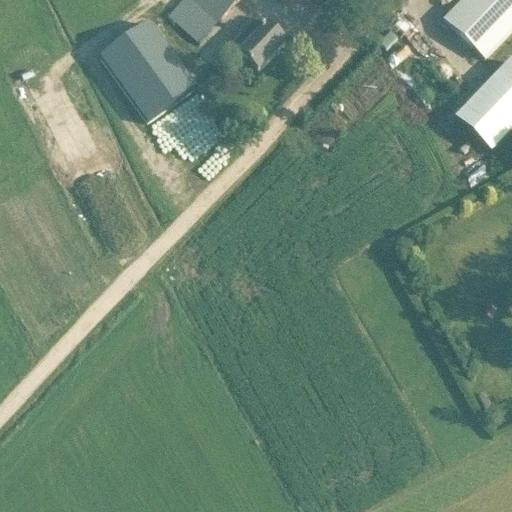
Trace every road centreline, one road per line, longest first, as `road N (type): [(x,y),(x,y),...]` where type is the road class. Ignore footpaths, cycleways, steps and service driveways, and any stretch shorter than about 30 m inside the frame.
road 1 (track): [(0,430),(298,117)]
road 2 (unclassified): [(298,117),(408,0)]
